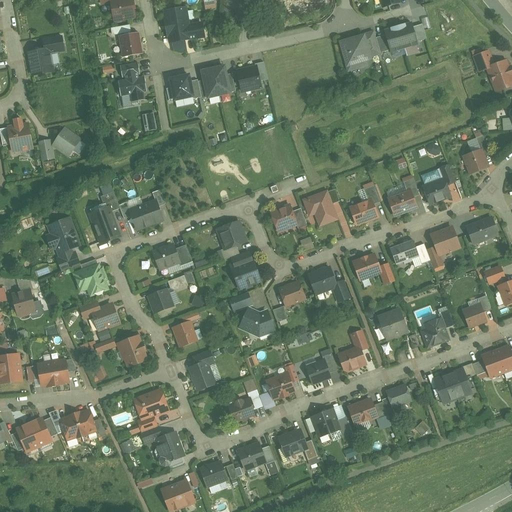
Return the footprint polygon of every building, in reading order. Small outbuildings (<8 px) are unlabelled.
[(117,0),(112,1),(115,20),(118,22),(122,22),(123,19),(135,17),(134,8),(135,8),(133,0),(117,0)] [(206,0),(207,9),(218,9),(217,0),(206,0)] [(222,0),(221,26),(241,27),(242,0),(222,0)] [(273,4),(260,2),(260,7),(252,6),(248,11),(248,15),(259,16),(260,13),(272,14),(273,4)] [(186,9),(166,12),(167,20),(166,20),(169,36),(170,35),(171,43),(205,37),(202,24),(189,27),(186,9)] [(412,23),(398,27),(405,49),(418,45),(417,42),(413,27),(412,23)] [(423,25),(413,27),(417,42),(427,39),(423,25)] [(398,27),(385,31),(386,35),(391,50),(391,53),(405,49),(398,27)] [(374,32),(365,34),(372,58),(381,56),(380,53),(376,38),(374,32)] [(138,34),(120,37),(120,38),(123,57),(123,58),(124,58),(142,54),(142,55),(143,54),(139,34),(139,33),(138,33),(138,34)] [(346,69),(373,61),(372,58),(365,34),(338,42),(346,69)] [(386,35),(376,38),(380,53),(391,50),(386,35)] [(62,36),(44,39),(46,50),(50,50),(51,53),(64,51),(62,36)] [(46,50),(29,53),(33,76),(54,72),(51,53),(50,50),(46,50)] [(489,52),(474,57),(480,72),(488,69),(488,68),(495,66),(489,52)] [(495,66),(488,68),(488,69),(490,74),(493,75),(496,81),(494,84),(496,90),(499,91),(504,90),(505,86),(511,83),(511,77),(511,76),(511,75),(511,69),(511,67),(509,69),(506,62),(495,66)] [(138,63),(121,66),(123,78),(126,78),(139,76),(141,75),(138,63)] [(256,67),(260,82),(268,80),(264,63),(255,65),(256,67)] [(225,67),(214,70),(220,96),(231,93),(229,85),(227,76),(225,67)] [(256,67),(246,70),(246,69),(237,71),(241,88),(249,87),(250,90),(261,88),(260,82),(256,67)] [(214,70),(203,72),(205,81),(207,90),(209,98),(220,96),(214,70)] [(139,76),(126,78),(126,80),(119,82),(119,84),(117,84),(119,96),(121,95),(121,97),(131,96),(132,103),(146,101),(144,93),(148,93),(145,77),(139,78),(139,76)] [(184,77),(177,79),(171,80),(173,88),(175,100),(175,101),(193,97),(194,97),(191,82),(189,76),(184,77)] [(198,80),(191,82),(194,97),(193,97),(194,100),(202,98),(201,92),(199,82),(198,80)] [(207,90),(205,81),(199,82),(201,92),(207,90)] [(173,88),(167,89),(169,101),(175,100),(173,88)] [(207,90),(201,92),(202,98),(202,100),(209,98),(207,90)] [(146,114),(148,132),(159,130),(157,113),(146,114)] [(22,119),(15,121),(16,127),(9,129),(12,145),(13,152),(33,148),(29,125),(23,126),(22,119)] [(9,129),(0,130),(3,147),(12,145),(9,129)] [(80,140),(65,130),(54,146),(69,156),(80,140)] [(484,136),(476,139),(479,147),(487,144),(484,136)] [(51,141),(39,143),(41,153),(53,151),(51,141)] [(439,156),(443,148),(436,145),(432,153),(439,156)] [(41,153),(42,161),(54,159),(53,151),(41,153)] [(488,168),(482,151),(465,157),(471,174),(488,168)] [(404,159),(398,161),(401,169),(407,167),(404,159)] [(450,166),(440,169),(444,180),(447,186),(456,182),(450,166)] [(420,196),(414,179),(404,183),(407,193),(411,191),(413,198),(420,196)] [(444,180),(424,187),(431,205),(451,197),(447,186),(444,180)] [(376,185),(364,190),(369,202),(372,201),(374,205),(382,202),(376,185)] [(161,190),(153,193),(156,201),(159,207),(166,204),(161,190)] [(336,190),(327,193),(332,205),(340,202),(336,190)] [(407,193),(389,199),(391,204),(390,207),(392,210),(394,212),(396,216),(417,208),(413,198),(411,191),(407,193)] [(114,192),(101,197),(106,209),(110,208),(111,212),(121,209),(119,206),(114,192)] [(327,193),(305,201),(309,212),(315,210),(321,226),(337,220),(332,205),(327,193)] [(156,201),(143,206),(151,226),(164,221),(159,207),(156,201)] [(369,202),(356,207),(357,209),(352,211),(357,225),(378,217),(374,205),(372,201),(369,202)] [(128,203),(119,206),(121,209),(125,220),(132,217),(130,211),(131,211),(128,203)] [(151,226),(143,206),(131,211),(130,211),(132,217),(138,231),(151,226)] [(291,206),(272,213),(278,230),(285,227),(287,228),(297,225),(293,212),(291,206)] [(111,212),(110,208),(106,209),(90,215),(101,244),(120,237),(116,228),(117,228),(111,212)] [(301,209),(293,212),(297,225),(299,229),(308,226),(301,209)] [(492,218),(477,224),(480,234),(471,237),(474,244),(498,235),(492,218)] [(70,222),(61,225),(60,223),(51,227),(54,236),(48,238),(52,248),(58,246),(60,252),(58,253),(60,258),(73,253),(72,249),(79,246),(70,222)] [(238,223),(219,230),(226,249),(228,248),(228,249),(237,246),(246,243),(238,223)] [(477,224),(467,228),(471,237),(480,234),(477,224)] [(452,228),(432,236),(437,248),(440,256),(460,248),(452,228)] [(314,237),(303,240),(306,252),(317,249),(314,237)] [(414,241),(391,249),(397,265),(404,263),(405,265),(413,262),(412,260),(419,257),(420,257),(416,248),(414,241)] [(427,252),(425,244),(416,248),(420,257),(419,257),(422,265),(431,261),(427,252)] [(187,245),(175,250),(180,262),(180,263),(181,267),(193,262),(187,245)] [(174,246),(154,253),(160,270),(180,263),(180,262),(175,250),(174,246)] [(237,246),(228,249),(228,248),(226,249),(221,251),(225,261),(232,258),(240,255),(237,246)] [(437,248),(427,252),(431,261),(434,269),(443,265),(440,256),(437,248)] [(240,255),(232,258),(236,267),(253,261),(249,252),(240,255)] [(60,258),(58,259),(63,272),(80,266),(75,253),(60,258)] [(380,268),(375,255),(354,263),(359,278),(366,275),(366,276),(370,278),(374,276),(375,273),(380,272),(381,271),(380,268)] [(96,260),(81,266),(83,272),(98,266),(96,260)] [(236,267),(232,269),(236,280),(238,280),(242,289),(261,281),(253,261),(236,267)] [(389,264),(380,268),(381,271),(380,272),(385,285),(396,281),(389,264)] [(83,272),(75,275),(81,291),(89,288),(91,296),(95,295),(99,296),(103,295),(105,291),(108,290),(104,280),(107,279),(103,269),(100,270),(99,266),(98,266),(83,272)] [(501,267),(486,273),(490,284),(505,279),(501,267)] [(326,269),(319,272),(318,273),(310,276),(317,295),(337,287),(336,284),(330,268),(327,270),(326,269)] [(185,276),(168,282),(171,289),(176,291),(189,286),(185,276)] [(343,282),(336,284),(337,287),(338,292),(335,293),(339,303),(350,298),(343,282)] [(511,282),(499,287),(506,306),(511,303),(511,282)] [(299,283),(280,290),(287,306),(298,302),(300,303),(305,302),(305,300),(299,283)] [(8,288),(0,288),(0,302),(9,301),(8,288)] [(167,290),(149,297),(156,313),(173,307),(167,290)] [(31,291),(13,296),(19,316),(21,317),(29,315),(31,313),(36,311),(31,291)] [(197,296),(194,305),(205,308),(208,299),(197,296)] [(486,296),(478,300),(480,307),(481,307),(484,313),(492,310),(486,296)] [(238,297),(231,300),(235,311),(242,309),(238,297)] [(97,301),(81,307),(85,320),(94,316),(92,312),(100,310),(97,301)] [(100,310),(92,312),(94,316),(99,331),(120,323),(116,313),(115,314),(112,305),(100,310)] [(284,307),(273,311),(278,323),(289,319),(284,307)] [(480,307),(474,310),(470,308),(466,310),(464,313),(470,328),(487,322),(484,313),(481,307),(480,307)] [(260,315),(250,310),(241,328),(249,332),(250,330),(259,334),(265,332),(267,337),(275,334),(274,331),(267,312),(260,315)] [(399,311),(381,317),(389,339),(396,337),(396,338),(398,338),(400,337),(401,336),(401,335),(407,332),(399,311)] [(455,326),(450,311),(449,311),(440,314),(439,315),(440,319),(441,319),(445,330),(455,326)] [(440,319),(429,323),(431,329),(423,332),(429,348),(449,340),(445,330),(441,319),(440,319)] [(190,323),(174,329),(181,347),(197,341),(190,323)] [(362,332),(352,335),(357,349),(360,348),(361,351),(369,348),(362,332)] [(297,338),(300,345),(313,339),(310,333),(297,338)] [(416,335),(410,337),(414,349),(420,347),(416,335)] [(139,337),(122,343),(125,350),(121,352),(124,360),(126,359),(129,367),(148,360),(145,352),(146,351),(143,344),(142,344),(139,337)] [(113,339),(96,346),(99,353),(116,347),(113,339)] [(509,347),(499,351),(499,350),(496,351),(504,373),(511,369),(511,355),(510,351),(509,347)] [(357,349),(339,355),(345,370),(349,372),(354,370),(355,369),(366,365),(361,351),(360,348),(357,349)] [(210,350),(193,356),(196,366),(214,360),(210,350)] [(496,351),(492,353),(493,353),(483,357),(484,361),(488,372),(490,375),(491,378),(504,373),(496,351)] [(339,371),(332,354),(323,357),(324,361),(325,361),(330,374),(339,371)] [(19,355),(11,356),(9,355),(6,355),(5,357),(0,357),(0,370),(21,368),(19,355)] [(66,361),(61,362),(59,360),(52,361),(56,386),(60,385),(60,383),(70,381),(68,373),(66,361)] [(72,360),(66,361),(68,373),(78,371),(72,360)] [(214,360),(196,366),(190,368),(193,377),(193,378),(195,383),(195,382),(199,391),(215,385),(209,366),(215,364),(214,360)] [(52,361),(45,363),(43,365),(38,366),(41,380),(42,386),(52,385),(53,387),(56,386),(52,361)] [(324,361),(307,368),(313,385),(331,378),(330,374),(325,361),(324,361)] [(484,361),(473,365),(477,375),(477,376),(488,372),(484,361)] [(473,364),(467,366),(471,377),(477,375),(473,365),(473,364)] [(38,366),(33,367),(35,381),(41,380),(38,366)] [(106,379),(100,366),(95,368),(101,381),(106,379)] [(471,377),(467,366),(462,368),(463,370),(467,379),(471,377)] [(21,368),(0,370),(0,384),(9,383),(10,384),(13,384),(14,382),(23,381),(21,368)] [(463,370),(449,375),(458,399),(472,393),(467,379),(463,370)] [(288,375),(267,382),(268,384),(263,386),(266,393),(271,392),(274,399),(294,392),(288,375)] [(433,375),(428,377),(432,386),(436,384),(435,381),(433,375)] [(449,375),(435,381),(436,384),(438,389),(444,404),(458,399),(449,375)] [(406,385),(399,388),(399,389),(387,393),(389,398),(393,407),(393,408),(412,401),(406,385)] [(161,391),(135,400),(142,420),(143,421),(154,417),(169,411),(161,391)] [(389,398),(383,401),(383,403),(386,410),(393,407),(389,398)] [(244,402),(243,402),(241,401),(237,402),(236,404),(237,408),(231,410),(235,422),(243,419),(243,421),(247,420),(248,417),(248,416),(250,416),(252,416),(254,415),(252,408),(254,408),(251,400),(244,402)] [(371,400),(350,408),(356,425),(377,418),(377,417),(373,406),(371,400)] [(383,403),(373,406),(377,417),(377,418),(377,420),(388,416),(390,421),(388,416),(386,410),(383,403)] [(393,407),(386,410),(388,416),(389,417),(395,414),(393,408),(393,407)] [(333,410),(312,418),(320,437),(321,439),(329,436),(328,434),(340,430),(337,421),(333,410)] [(90,412),(81,415),(80,413),(75,414),(83,437),(87,436),(87,434),(96,431),(90,412)] [(75,414),(70,416),(71,418),(62,421),(68,440),(77,437),(78,439),(83,437),(75,414)] [(154,417),(143,421),(142,420),(139,422),(143,433),(158,427),(154,417)] [(51,418),(44,421),(51,438),(59,434),(51,418)] [(346,418),(337,421),(340,430),(343,438),(353,435),(346,418)] [(37,421),(23,427),(24,428),(18,430),(19,432),(26,449),(27,452),(52,441),(51,438),(44,421),(43,420),(37,422),(37,421)] [(372,422),(360,426),(362,432),(374,428),(372,422)] [(143,433),(141,433),(146,445),(156,441),(156,440),(163,438),(158,427),(143,433)] [(9,431),(3,433),(6,440),(8,444),(14,442),(11,436),(9,431)] [(19,432),(11,436),(14,442),(18,452),(26,449),(19,432)] [(299,432),(280,439),(283,448),(286,447),(289,456),(304,450),(308,448),(306,443),(304,439),(302,440),(299,432)] [(163,438),(156,440),(156,441),(163,457),(161,461),(163,465),(166,466),(170,465),(171,461),(185,456),(177,436),(173,434),(163,438)] [(312,440),(306,443),(308,448),(304,450),(308,461),(319,457),(312,440)] [(132,441),(125,445),(129,454),(137,450),(132,441)] [(260,446),(253,449),(253,447),(239,452),(242,458),(241,460),(242,463),(244,464),(246,470),(247,469),(250,478),(258,475),(258,466),(260,465),(260,464),(265,462),(266,462),(261,450),(260,446)] [(270,447),(261,450),(266,462),(265,462),(266,465),(275,462),(270,447)] [(349,459),(361,456),(359,447),(347,450),(349,459)] [(279,471),(275,462),(266,465),(270,474),(279,471)] [(221,463),(211,467),(208,466),(203,468),(202,470),(208,487),(227,480),(221,463)] [(238,477),(233,464),(226,467),(231,480),(238,477)] [(154,479),(140,483),(141,489),(156,485),(154,479)] [(187,481),(175,486),(183,507),(195,502),(192,495),(193,493),(192,490),(190,489),(187,481)] [(175,486),(162,491),(165,499),(165,500),(166,503),(168,504),(170,511),(183,507),(175,486)]
